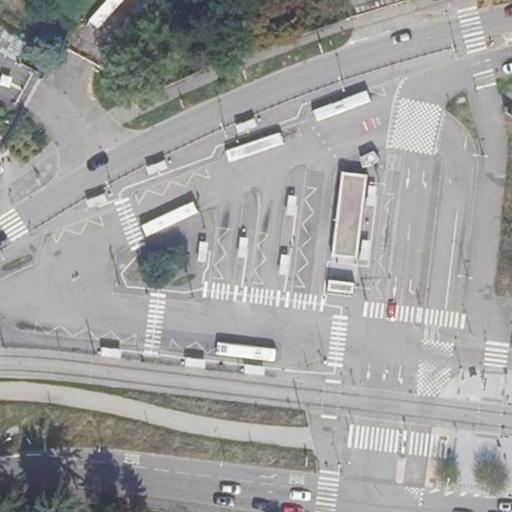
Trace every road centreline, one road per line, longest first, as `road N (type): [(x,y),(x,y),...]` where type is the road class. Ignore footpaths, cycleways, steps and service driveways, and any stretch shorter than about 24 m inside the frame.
road 1 (secondary): [(511,23),(388,50),(247,101),(109,166),(0,233)]
road 2 (secondary): [(0,411),(214,346),(348,329),(511,324)]
road 3 (secondary): [(0,475),(29,469),(367,505)]
road 4 (unclassified): [(511,58),(451,78),(429,95),(387,345)]
road 5 (unclassified): [(387,345),(367,505)]
road 6 (unclassified): [(387,345),(511,359)]
road 7 (unclassified): [(145,59),(38,0)]
